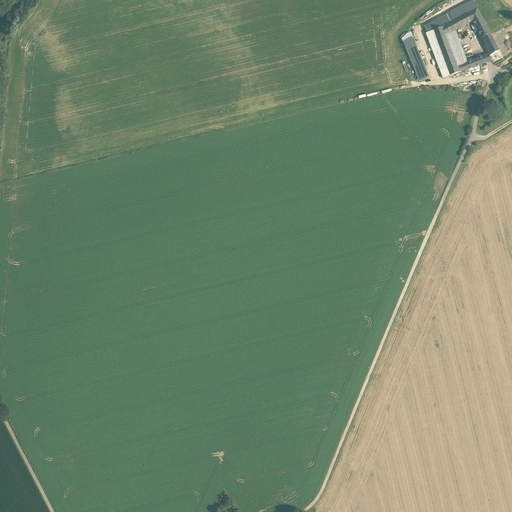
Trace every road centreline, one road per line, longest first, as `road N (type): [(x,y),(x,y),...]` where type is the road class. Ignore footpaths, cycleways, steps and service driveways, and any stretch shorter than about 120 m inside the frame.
road 1 (track): [(0,181),(436,79)]
road 2 (track): [(302,511),(322,490),(472,136)]
